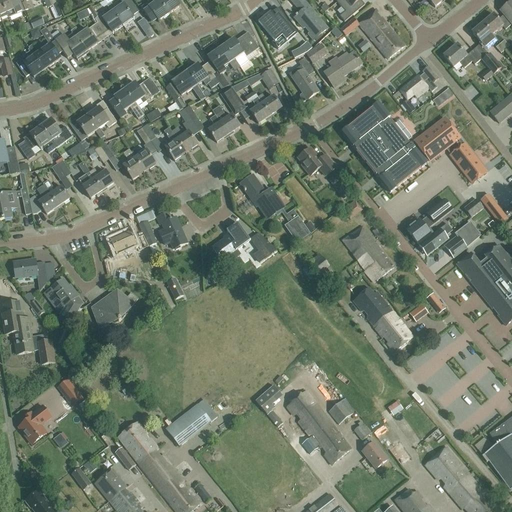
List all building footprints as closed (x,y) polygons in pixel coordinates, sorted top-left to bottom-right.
[(0,0),(0,17),(1,20),(8,17),(9,19),(15,16),(22,13),(17,3),(11,6),(8,0),(0,0)] [(24,0),(25,1),(27,0),(43,0),(47,9),(52,7),(57,19),(62,16),(57,5),(55,0),(24,0)] [(112,12),(123,27),(134,19),(132,16),(139,11),(130,0),(119,0),(123,5),(116,10),(111,3),(115,0),(109,0),(106,2),(108,5),(107,6),(112,13),(112,12)] [(158,2),(155,0),(151,0),(141,8),(153,24),(158,21),(159,22),(169,15),(159,1),(158,2)] [(159,1),(169,15),(180,7),(175,0),(155,0),(158,2),(159,1)] [(327,30),(302,0),(289,0),(301,13),(294,19),(302,29),(305,27),(311,33),(308,36),(313,42),(327,30)] [(340,0),(337,3),(341,8),(337,12),(340,16),(339,17),(344,23),(365,6),(360,0),(340,0)] [(445,0),(444,0),(427,0),(435,9),(445,0)] [(511,2),(500,13),(503,16),(502,17),(510,26),(511,26),(511,27),(511,26),(511,2)] [(330,10),(326,5),(321,9),(325,14),(330,10)] [(107,38),(123,27),(112,12),(112,13),(105,17),(103,14),(99,16),(92,8),(88,9),(95,19),(97,23),(107,38)] [(395,36),(375,11),(359,24),(388,61),(406,46),(397,35),(395,36)] [(296,33),(289,25),(281,12),(274,18),(271,15),(260,25),(274,42),(275,42),(282,37),(286,42),(296,33)] [(510,26),(502,17),(498,21),(493,16),(482,25),(492,36),(502,28),(505,31),(510,26)] [(138,24),(143,30),(149,26),(144,19),(138,24)] [(346,38),(360,26),(354,19),(340,31),(346,38)] [(87,52),(107,38),(97,23),(80,36),(75,28),(71,31),(73,34),(76,39),(76,38),(87,52)] [(497,43),(492,36),(482,25),(472,34),(481,45),(486,51),(497,43)] [(57,55),(62,52),(52,36),(51,36),(46,28),(41,32),(50,45),(38,53),(33,45),(28,48),(29,50),(28,51),(29,52),(33,58),(35,57),(44,71),(61,60),(57,55)] [(57,32),(51,36),(52,36),(62,52),(67,59),(73,55),(78,61),(89,54),(87,52),(76,38),(76,39),(73,34),(67,39),(65,36),(62,38),(57,32)] [(233,40),(223,47),(233,62),(234,61),(239,57),(245,58),(246,58),(249,61),(258,54),(256,51),(258,49),(247,33),(235,42),(233,40)] [(499,45),(504,51),(509,47),(504,41),(499,45)] [(313,65),(328,54),(321,44),(311,51),(306,55),(313,65)] [(306,45),(301,49),(305,55),(306,55),(311,51),(306,45)] [(501,54),(504,51),(499,45),(496,48),(501,54)] [(466,58),(457,46),(443,57),(453,69),(459,64),(464,70),(472,64),(474,67),(481,61),(473,52),(466,58)] [(210,63),(205,66),(215,80),(215,79),(219,84),(223,90),(230,86),(222,75),(226,72),(224,68),(231,63),(236,70),(239,68),(234,61),(233,62),(223,47),(212,54),(212,55),(207,58),(210,63)] [(34,78),(44,71),(35,57),(33,58),(29,52),(27,54),(22,57),(23,59),(17,64),(26,77),(31,74),(34,78)] [(363,66),(354,53),(349,57),(347,54),(338,61),(337,59),(328,65),(331,69),(323,75),(334,91),(347,83),(345,79),(363,66)] [(488,70),(493,76),(503,68),(491,54),(482,61),(489,70),(488,70)] [(13,76),(9,60),(9,59),(0,61),(0,69),(1,69),(3,78),(13,76)] [(307,102),(319,94),(308,78),(314,74),(305,60),(299,65),(300,67),(289,75),(292,80),(302,95),(299,97),(299,99),(302,103),(304,104),(307,102)] [(211,89),(219,84),(215,79),(215,80),(205,66),(200,70),(197,65),(186,73),(196,87),(198,85),(205,81),(211,89)] [(438,81),(428,69),(422,73),(424,75),(419,79),(418,77),(399,92),(407,102),(414,96),(417,99),(428,90),(431,94),(437,89),(433,85),(438,81)] [(270,70),(254,78),(257,83),(262,80),(269,90),(279,84),(270,70)] [(486,82),(493,76),(488,70),(481,76),(486,82)] [(172,83),(173,84),(182,97),(192,90),(200,101),(206,99),(205,99),(202,94),(204,93),(198,85),(196,87),(186,73),(182,75),(181,73),(175,77),(177,79),(176,80),(172,83)] [(134,105),(135,104),(141,100),(144,104),(159,93),(149,79),(137,88),(134,83),(123,91),(134,105)] [(173,84),(166,89),(175,102),(181,98),(182,97),(173,84)] [(225,92),(239,113),(246,109),(231,88),(225,92)] [(449,90),(444,94),(448,100),(453,95),(449,90)] [(134,105),(123,91),(120,93),(119,92),(113,96),(114,98),(107,102),(120,121),(126,116),(124,113),(129,109),(138,121),(144,117),(135,104),(134,105)] [(235,116),(239,113),(225,92),(221,96),(235,116)] [(270,117),(257,99),(254,94),(247,98),(245,99),(249,105),(253,103),(256,108),(250,112),(259,125),(270,117)] [(262,95),(257,99),(270,117),(282,109),(274,97),(267,101),(262,95)] [(442,95),(433,100),(439,111),(448,106),(442,95)] [(499,125),(511,113),(511,95),(511,96),(490,114),(499,125)] [(220,97),(217,99),(222,110),(225,109),(220,97)] [(181,98),(175,102),(181,111),(186,108),(181,98)] [(98,131),(99,130),(105,125),(108,129),(116,123),(106,110),(107,109),(102,102),(96,107),(97,109),(87,116),(98,131)] [(393,103),(386,107),(392,116),(399,112),(393,103)] [(427,164),(425,161),(412,145),(411,146),(408,143),(394,126),(391,121),(390,122),(388,120),(390,118),(379,104),(342,134),(353,147),(354,147),(357,151),(356,151),(376,176),(377,176),(380,180),(379,181),(390,194),(427,164)] [(174,105),(167,111),(172,117),(179,111),(174,105)] [(184,111),(199,133),(204,130),(189,108),(184,111)] [(226,119),(219,108),(212,113),(215,117),(228,136),(239,129),(231,116),(226,119)] [(162,117),(158,110),(147,117),(151,124),(162,117)] [(176,141),(186,155),(198,147),(192,138),(199,133),(184,111),(183,111),(178,115),(185,124),(182,126),(185,129),(174,137),(176,141)] [(104,137),(99,130),(98,131),(87,116),(76,124),(74,121),(67,126),(80,144),(95,133),(100,140),(104,137)] [(56,149),(73,138),(65,128),(59,132),(56,128),(62,124),(56,117),(51,121),(39,129),(49,143),(51,142),(56,149)] [(215,117),(210,120),(215,127),(213,129),(208,132),(216,144),(228,136),(215,117)] [(141,130),(150,143),(156,139),(160,136),(152,123),(148,126),(147,125),(141,130)] [(49,155),(55,150),(56,149),(51,142),(49,143),(39,129),(23,140),(25,142),(18,147),(29,161),(35,157),(31,151),(38,146),(40,149),(42,152),(45,150),(49,155)] [(175,163),(186,155),(176,141),(174,137),(168,129),(164,132),(172,144),(165,149),(175,163)] [(145,146),(150,143),(141,130),(137,133),(145,146)] [(19,174),(20,174),(19,174),(15,154),(14,155),(12,149),(5,150),(3,143),(2,143),(0,135),(0,165),(7,164),(10,176),(19,174)] [(99,148),(108,161),(109,161),(116,172),(122,168),(114,157),(105,144),(99,148)] [(452,156),(451,156),(473,185),(485,176),(484,175),(479,168),(481,166),(465,145),(452,156)] [(103,164),(108,161),(99,148),(94,151),(103,164)] [(320,162),(310,150),(297,160),(302,166),(301,167),(310,178),(319,170),(325,177),(335,169),(326,157),(320,162)] [(144,174),(134,160),(129,152),(124,155),(129,163),(123,167),(133,181),(144,174)] [(146,152),(134,160),(144,174),(156,166),(146,152)] [(89,158),(93,168),(100,165),(96,155),(89,158)] [(66,179),(66,178),(72,175),(63,161),(57,165),(66,179)] [(91,201),(102,193),(89,174),(82,164),(78,167),(85,176),(78,181),(82,188),(91,201)] [(72,188),(66,179),(57,165),(51,169),(66,191),(72,188)] [(94,170),(89,174),(102,193),(114,185),(105,172),(99,177),(94,170)] [(253,176),(240,186),(257,209),(258,208),(268,221),(278,214),(283,210),(285,209),(272,191),(266,195),(253,176)] [(48,182),(43,185),(44,187),(58,208),(69,201),(61,188),(55,192),(48,182)] [(344,200),(352,194),(342,182),(334,188),(344,200)] [(46,216),(58,208),(44,187),(37,191),(43,200),(38,204),(34,198),(29,202),(31,215),(37,215),(42,211),(46,216)] [(26,190),(23,190),(20,191),(20,193),(0,196),(0,221),(11,219),(9,210),(17,208),(16,199),(21,198),(25,216),(31,215),(29,202),(26,190)] [(501,226),(508,220),(488,195),(481,201),(501,226)] [(429,217),(421,223),(427,231),(429,229),(452,211),(444,201),(427,215),(429,217)] [(471,219),(483,210),(475,201),(464,210),(471,219)] [(349,221),(361,212),(354,202),(342,211),(349,221)] [(310,235),(300,221),(293,211),(287,216),(283,210),(278,214),(279,216),(282,214),(289,224),(286,225),(299,243),(310,235)] [(168,213),(156,219),(159,226),(162,225),(164,231),(159,234),(165,247),(170,244),(173,250),(187,244),(176,219),(171,221),(168,213)] [(419,221),(405,232),(414,242),(415,241),(419,247),(434,235),(432,232),(430,234),(427,231),(421,223),(419,221)] [(148,222),(139,227),(142,234),(143,233),(149,248),(157,244),(155,239),(156,239),(148,222)] [(305,225),(305,226),(311,233),(315,229),(310,222),(307,224),(305,225)] [(457,238),(445,247),(454,259),(466,249),(481,237),(470,224),(455,235),(457,238)] [(222,262),(250,242),(240,229),(236,225),(226,232),(230,236),(212,249),(222,262)] [(419,247),(418,248),(426,258),(447,241),(445,238),(447,237),(446,237),(453,231),(447,225),(440,230),(434,235),(419,247)] [(379,241),(384,237),(377,228),(372,231),(379,241)] [(373,286),(393,269),(380,253),(362,229),(342,242),(364,273),(363,274),(373,286)] [(137,252),(146,249),(141,237),(132,240),(129,232),(108,241),(115,256),(135,247),(137,252)] [(277,251),(258,234),(253,238),(261,249),(253,255),(260,263),(277,251)] [(511,262),(499,246),(485,257),(487,260),(480,265),(471,254),(457,265),(492,309),(493,308),(499,316),(498,317),(506,326),(511,320),(511,262)] [(326,278),(335,272),(321,253),(312,259),(326,278)] [(35,265),(35,261),(13,264),(16,279),(37,276),(38,282),(39,293),(48,283),(47,280),(46,280),(44,264),(35,265)] [(109,261),(103,262),(106,277),(112,276),(109,261)] [(175,301),(184,296),(176,279),(167,284),(175,301)] [(71,292),(63,281),(51,290),(64,307),(65,308),(61,316),(71,322),(81,307),(75,303),(77,301),(75,299),(78,297),(73,290),(71,292)] [(374,296),(370,290),(353,303),(361,313),(364,312),(368,317),(367,320),(383,339),(385,338),(388,342),(387,344),(394,353),(413,339),(377,293),(374,296)] [(104,305),(92,309),(100,330),(120,322),(138,300),(131,294),(127,300),(116,291),(108,303),(104,305)] [(431,308),(438,302),(432,295),(425,300),(431,308)] [(38,318),(45,313),(36,301),(29,305),(38,318)] [(13,334),(30,332),(29,327),(31,326),(29,319),(22,320),(19,303),(3,306),(5,316),(1,316),(5,336),(13,334)] [(421,305),(416,309),(414,307),(408,312),(409,314),(416,323),(428,314),(421,305)] [(64,338),(68,328),(64,327),(62,331),(62,332),(60,336),(59,340),(63,341),(64,338)] [(30,332),(13,334),(16,356),(34,353),(34,352),(40,351),(41,357),(40,357),(42,366),(55,364),(51,342),(47,342),(46,336),(31,338),(30,332)] [(511,343),(511,342),(498,353),(506,363),(511,358),(511,343)] [(135,388),(130,381),(120,389),(125,396),(135,388)] [(83,400),(73,388),(63,395),(68,401),(73,397),(78,404),(83,400)] [(273,388),(255,405),(266,416),(283,400),(273,388)] [(303,430),(323,415),(305,392),(301,395),(297,390),(286,399),(290,404),(285,407),(292,416),(295,415),(299,420),(297,422),(303,430)] [(338,426),(356,412),(345,399),(328,412),(338,426)] [(51,418),(43,407),(32,415),(31,414),(24,420),(26,423),(19,429),(33,446),(47,435),(40,427),(51,418)] [(182,418),(195,435),(204,428),(191,411),(182,418)] [(267,415),(267,416),(278,429),(279,428),(283,424),(272,411),(267,415)] [(350,450),(323,415),(303,430),(310,439),(309,440),(306,437),(300,442),(303,445),(302,445),(310,456),(318,449),(318,450),(322,448),(326,453),(324,457),(331,466),(350,450)] [(511,418),(489,435),(497,446),(511,436),(511,437),(511,418)] [(364,440),(371,434),(361,422),(357,425),(359,427),(354,431),(361,440),(362,439),(364,440)] [(147,440),(144,436),(146,435),(137,423),(117,439),(138,466),(155,452),(158,450),(149,439),(147,440)] [(173,424),(165,430),(179,448),(187,442),(173,424)] [(511,437),(511,436),(497,446),(483,456),(488,463),(490,461),(511,491),(511,490),(511,437)] [(375,470),(387,461),(373,443),(361,452),(375,470)] [(388,451),(399,469),(411,461),(400,443),(388,451)] [(129,472),(135,467),(121,449),(115,454),(129,472)] [(467,477),(468,476),(446,451),(425,467),(438,482),(442,480),(446,485),(443,488),(448,494),(467,477)] [(155,452),(138,466),(167,502),(168,501),(173,507),(171,508),(174,511),(191,511),(201,504),(187,488),(185,489),(181,484),(183,483),(163,456),(160,458),(155,452)] [(87,472),(93,470),(89,463),(83,465),(87,472)] [(84,491),(91,486),(80,471),(74,476),(84,491)] [(109,503),(124,491),(126,489),(112,471),(94,485),(104,497),(109,503)] [(467,477),(448,494),(462,510),(463,509),(466,511),(498,511),(496,508),(497,507),(496,506),(490,500),(484,491),(483,492),(468,476),(467,477)] [(206,503),(211,499),(199,485),(194,489),(206,503)] [(412,495),(409,490),(395,501),(402,511),(432,511),(428,507),(425,507),(421,503),(422,500),(417,493),(412,495)] [(124,491),(109,503),(115,511),(141,511),(142,509),(130,494),(128,496),(124,491)] [(53,510),(38,492),(27,501),(35,511),(57,511),(55,509),(53,510)] [(330,511),(338,506),(329,495),(306,511),(330,511)]
